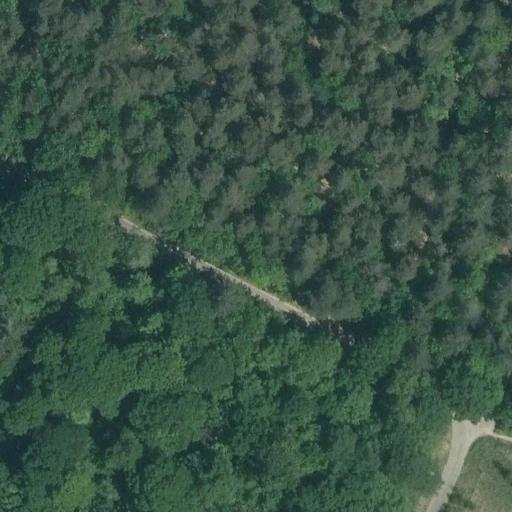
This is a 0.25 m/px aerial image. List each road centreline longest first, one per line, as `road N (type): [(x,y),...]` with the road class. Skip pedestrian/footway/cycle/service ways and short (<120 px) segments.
road 1 (unclassified): [(436,511),(479,414),(0,157)]
road 2 (track): [(469,0),(394,368)]
